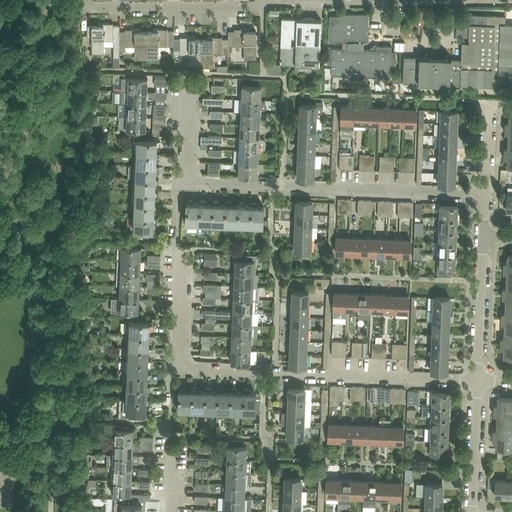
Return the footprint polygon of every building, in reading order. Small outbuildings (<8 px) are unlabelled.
[(329,25),(329,42),(354,42),(354,40),(361,40),(361,42),(369,42),(369,33),(368,33),(368,30),(369,30),(369,13),(340,13),(340,15),(330,15),(330,25),(329,25)] [(462,59),(452,59),(452,58),(451,58),(420,57),(405,56),(404,56),(403,82),(404,81),(411,81),(411,82),(411,81),(419,82),(418,83),(419,83),(419,82),(434,82),(434,83),(435,83),(435,82),(450,83),(450,84),(450,82),(461,83),(460,85),(461,85),(461,84),(476,84),(476,85),(477,85),(477,84),(492,85),(492,86),(492,84),(498,85),(498,86),(511,86),(511,24),(505,24),(505,16),(485,15),(465,14),(465,28),(464,42),(462,42),(462,59)] [(282,18),(281,45),(291,45),(291,41),(320,42),(321,19),(315,19),(309,16),(303,19),(282,18)] [(87,25),(87,36),(92,36),(92,53),(104,53),(104,40),(114,40),(120,40),(120,31),(120,25),(114,25),(109,25),(109,23),(98,23),(98,25),(87,25)] [(229,31),(229,39),(229,46),(235,46),(244,46),(244,59),(256,59),(256,31),(250,31),(250,28),(240,28),(240,31),(229,31)] [(120,40),(120,50),(126,50),(126,46),(135,46),(135,59),(147,59),(147,31),(141,31),(141,29),(131,29),(131,31),(120,31),(120,40)] [(153,31),(147,31),(147,59),(159,59),(159,46),(168,46),(174,46),(174,31),(163,31),(163,29),(153,29),(153,31)] [(174,46),(174,49),(174,54),(180,54),(190,54),(190,67),(201,67),(201,39),(196,39),(196,37),(185,37),(185,39),(180,39),(174,39),(174,46)] [(207,39),(201,39),(201,67),(213,67),(213,54),(223,54),(229,53),(229,46),(229,39),(218,39),(218,37),(207,37),(207,39)] [(328,58),(327,64),(332,64),(331,75),(351,76),(350,80),(357,80),(357,78),(360,79),(360,81),(366,81),(366,76),(391,77),(391,67),(396,67),(396,61),(394,61),(394,58),(396,58),(396,51),(392,51),(392,46),(377,45),(377,50),(375,50),(372,47),(369,49),(363,49),(363,42),(361,42),(361,40),(354,40),(354,42),(343,42),(342,48),(332,48),(332,49),(328,49),(328,55),(330,55),(330,58),(328,58)] [(291,45),(281,45),(280,64),(301,64),(307,67),(314,65),(320,65),(320,42),(291,41),(291,45)] [(395,42),(394,50),(405,51),(405,42),(395,42)] [(270,73),(280,74),(281,66),(267,65),(267,63),(267,69),(267,70),(267,71),(268,72),(269,73),(270,73)] [(147,92),(148,78),(121,77),(121,90),(147,92)] [(243,86),(242,99),(261,100),(262,87),(243,86)] [(147,98),(154,99),(154,98),(154,92),(147,92),(121,90),(120,103),(128,103),(147,104),(147,98)] [(242,99),(241,112),(261,113),(262,113),(262,111),(263,111),(264,111),(265,110),(266,109),(266,108),(266,107),(266,106),(266,105),(266,104),(265,103),(264,102),(263,102),(263,100),(261,100),(242,99)] [(146,117),(147,104),(128,103),(127,116),(146,117)] [(300,116),(300,117),(316,118),(316,116),(317,105),(301,105),(300,116)] [(341,122),(341,129),(354,129),(354,128),(354,122),(354,116),(354,107),(342,106),(341,116),(341,122)] [(354,122),(366,123),(367,107),(354,107),(354,122)] [(366,123),(379,123),(379,108),(367,107),(366,123)] [(379,123),(391,124),(392,108),(379,108),(379,123)] [(391,124),(403,124),(404,109),(392,108),(391,124)] [(404,109),(403,124),(416,125),(417,109),(404,109)] [(457,123),(458,111),(442,110),(441,123),(457,123)] [(241,112),(241,125),(260,125),(261,113),(241,112)] [(126,129),(146,130),(146,117),(127,116),(126,129)] [(300,117),(300,130),(316,130),(316,118),(300,117)] [(457,136),(457,123),(441,123),(441,135),(457,136)] [(241,125),(240,137),(260,138),(260,125),(241,125)] [(300,130),(299,142),(315,143),(316,130),(300,130)] [(456,148),(457,136),(441,135),(440,148),(456,148)] [(240,137),(240,150),(259,151),(261,151),(262,151),(265,149),(265,141),(263,139),(261,139),(261,138),(260,138),(240,137)] [(138,140),(137,153),(157,153),(157,147),(160,148),(160,141),(157,141),(157,140),(138,140)] [(299,142),(299,154),(315,155),(315,143),(299,142)] [(456,161),(456,148),(440,148),(440,160),(456,161)] [(240,150),(239,163),(258,164),(259,151),(240,150)] [(137,153),(137,165),(156,166),(156,160),(160,160),(160,153),(157,153),(137,153)] [(299,154),(298,167),(314,168),(315,155),(299,154)] [(379,171),(387,171),(387,156),(380,156),(379,171)] [(387,156),(387,171),(394,171),(395,156),(387,156)] [(455,173),(456,161),(440,160),(439,172),(455,173)] [(239,163),(239,176),(258,177),(258,164),(239,163)] [(129,165),(128,178),(136,178),(156,179),(156,173),(159,173),(159,166),(156,166),(137,165),(129,165)] [(298,173),(298,179),(313,180),(314,174),(314,168),(298,167),(298,173)] [(500,169),(500,179),(508,180),(508,175),(511,174),(511,169),(508,169),(500,169)] [(455,186),(455,173),(439,172),(439,185),(455,186)] [(136,178),(136,191),(155,192),(155,186),(159,186),(159,179),(156,179),(136,178)] [(136,191),(135,204),(155,204),(155,199),(158,199),(158,192),(155,192),(136,191)] [(183,203),(183,220),(186,220),(186,222),(199,223),(200,204),(194,203),(194,200),(190,200),(187,200),(187,201),(187,203),(183,203)] [(211,223),(212,204),(206,204),(207,201),(200,200),(200,204),(199,223),(211,223)] [(211,223),(224,224),(225,205),(219,204),(219,201),(212,201),(212,204),(211,223)] [(224,224),(237,224),(238,205),(232,205),(232,202),(225,201),(225,205),(224,224)] [(297,201),(296,214),(312,214),(312,202),(297,201)] [(237,224),(237,227),(250,228),(251,206),(245,205),(245,202),(238,202),(238,205),(237,224)] [(251,206),(250,228),(258,228),(258,225),(263,225),(264,206),(258,206),(258,203),(251,202),(251,206)] [(135,204),(135,216),(154,217),(154,211),(158,211),(158,204),(155,204),(135,204)] [(457,218),(458,206),(440,205),(440,217),(457,218)] [(296,214),(296,226),(311,227),(312,214),(296,214)] [(154,217),(135,216),(134,230),(153,231),(154,224),(157,224),(157,217),(154,217)] [(457,230),(457,218),(440,217),(439,229),(457,230)] [(311,227),(296,226),(295,238),(311,239),(311,227)] [(456,242),(457,230),(439,229),(439,241),(456,242)] [(336,253),(349,253),(349,238),(336,237),(336,253)] [(311,239),(295,238),(295,251),(310,252),(311,239)] [(349,253),(361,254),(362,238),(349,238),(349,253)] [(361,254),(373,254),(374,239),(362,238),(361,254)] [(373,254),(386,255),(386,239),(374,239),(373,254)] [(386,255),(398,255),(399,240),(386,239),(386,255)] [(399,240),(398,255),(411,255),(411,240),(399,240)] [(456,254),(456,242),(439,241),(438,253),(456,254)] [(122,247),(122,260),(141,261),(141,248),(122,247)] [(455,267),(456,254),(438,253),(437,275),(453,276),(453,266),(455,267)] [(234,254),(233,273),(235,273),(256,274),(256,255),(234,254)] [(118,260),(118,273),(140,274),(141,261),(122,260),(118,260)] [(117,285),(120,286),(140,286),(140,274),(118,273),(117,285)] [(234,286),(257,287),(258,274),(256,274),(235,273),(234,286)] [(147,274),(147,280),(148,280),(147,287),(157,287),(158,281),(160,281),(160,274),(147,274)] [(504,288),(503,293),(511,293),(511,280),(507,280),(507,288),(504,288)] [(120,286),(120,298),(139,299),(140,286),(120,286)] [(234,286),(234,299),(259,300),(259,287),(257,287),(234,286)] [(293,291),(293,304),(308,305),(309,292),(293,291)] [(334,308),(333,317),(346,317),(346,309),(347,293),(334,293),(334,303),(334,308)] [(346,309),(359,310),(359,294),(347,293),(346,309)] [(506,298),(506,306),(511,305),(511,293),(503,293),(503,298),(506,298)] [(359,310),(359,318),(371,319),(371,310),(372,294),(359,294),(359,310)] [(371,310),(384,311),(384,295),(372,294),(371,310)] [(384,311),(396,311),(397,295),(384,295),(384,311)] [(397,295),(396,311),(409,312),(409,296),(397,295)] [(435,297),(434,310),(450,310),(450,298),(435,297)] [(139,299),(120,298),(112,298),(111,313),(119,313),(119,311),(131,312),(138,312),(139,299)] [(234,299),(233,311),(258,312),(259,300),(234,299)] [(293,304),(292,316),(308,317),(308,305),(293,304)] [(502,313),(502,318),(511,318),(511,305),(506,306),(505,313),(502,313)] [(203,310),(202,316),(233,317),(233,324),(252,325),(257,325),(258,325),(258,312),(233,311),(203,310)] [(434,310),(434,322),(449,323),(450,310),(434,310)] [(292,316),(292,329),(308,329),(308,317),(292,316)] [(511,318),(502,318),(502,323),(505,323),(505,331),(511,331),(511,318)] [(150,323),(140,322),(130,322),(130,334),(149,335),(149,329),(153,329),(153,323),(150,323)] [(434,322),(433,334),(449,335),(449,323),(434,322)] [(233,324),(232,337),(252,338),(257,338),(257,325),(252,325),(233,324)] [(292,329),(291,341),(307,342),(308,329),(292,329)] [(502,338),(501,343),(511,343),(511,331),(505,331),(504,338),(502,338)] [(130,334),(129,347),(149,348),(149,342),(152,342),(152,335),(149,335),(130,334)] [(433,334),(433,347),(448,347),(449,335),(433,334)] [(232,337),(232,350),(251,350),(252,338),(232,337)] [(291,341),(291,353),(307,354),(307,342),(291,341)] [(511,343),(501,343),(501,349),(504,349),(504,356),(508,356),(508,365),(511,364),(511,343)] [(129,347),(129,360),(148,361),(148,355),(152,355),(152,348),(149,348),(129,347)] [(433,347),(432,359),(448,360),(448,347),(433,347)] [(232,350),(231,362),(251,363),(251,350),(232,350)] [(307,354),(291,353),(290,366),(306,367),(307,354)] [(448,360),(432,359),(432,372),(447,372),(448,360)] [(129,360),(128,373),(148,373),(148,368),(151,368),(151,361),(148,361),(129,360)] [(128,373),(128,385),(147,386),(147,380),(151,380),(151,374),(148,373),(128,373)] [(150,386),(147,386),(128,385),(127,398),(147,399),(147,393),(150,393),(150,386)] [(179,409),(179,410),(191,411),(191,410),(192,390),(186,390),(186,387),(180,386),(179,409)] [(191,411),(191,413),(204,414),(204,411),(204,410),(205,391),(199,390),(199,387),(192,387),(192,390),(191,411)] [(204,411),(204,414),(217,414),(217,412),(218,391),(212,391),(212,388),(205,387),(205,391),(204,410),(204,411)] [(370,402),(377,402),(378,388),(371,387),(370,402)] [(218,391),(217,412),(230,412),(230,411),(230,392),(225,392),(225,388),(218,388),(218,391)] [(289,388),(289,400),(304,401),(305,388),(289,388)] [(378,388),(377,402),(385,403),(386,388),(378,388)] [(230,412),(229,415),(242,415),(242,413),(242,412),(242,411),(243,392),(237,392),(237,389),(231,389),(230,392),(230,411),(230,412)] [(242,413),(242,415),(255,416),(255,413),(255,412),(260,412),(261,393),(256,393),(250,393),(250,389),(243,389),(243,392),(242,411),(242,412),(242,413)] [(427,404),(432,404),(450,405),(450,393),(433,392),(433,390),(427,390),(427,404)] [(495,405),(495,410),(511,410),(511,397),(498,397),(498,405),(495,405)] [(150,399),(147,399),(127,398),(127,411),(146,412),(146,406),(150,406),(150,399)] [(289,400),(288,413),(304,413),(304,401),(289,400)] [(422,404),(422,416),(431,416),(449,417),(450,405),(437,405),(432,404),(429,404),(427,404),(422,404)] [(511,410),(495,410),(494,415),(497,415),(497,422),(511,423),(511,410)] [(282,420),(282,425),(288,425),(303,426),(304,413),(288,413),(282,412),(282,420)] [(431,416),(431,428),(449,429),(449,417),(431,416)] [(494,430),(494,435),(511,435),(511,423),(497,422),(497,430),(494,430)] [(105,434),(105,435),(115,435),(114,441),(133,442),(134,436),(137,436),(137,429),(129,427),(124,426),(124,429),(116,428),(116,424),(112,423),(105,423),(106,423),(106,434),(105,434)] [(328,439),(341,440),(341,424),(329,424),(328,439)] [(341,440),(353,440),(354,425),(341,424),(341,440)] [(303,426),(288,425),(287,438),(303,438),(303,426)] [(353,440),(366,441),(366,425),(354,425),(353,440)] [(366,441),(378,441),(379,426),(366,425),(366,441)] [(378,441),(390,442),(391,426),(379,426),(378,441)] [(391,426),(390,442),(403,442),(404,427),(391,426)] [(431,428),(430,440),(448,441),(449,429),(431,428)] [(511,435),(494,435),(493,440),(496,440),(496,448),(511,448),(511,435)] [(448,441),(430,440),(430,453),(448,454),(448,441)] [(114,441),(114,454),(133,455),(133,450),(140,450),(140,449),(141,443),(140,443),(133,442),(114,441)] [(228,446),(227,459),(246,459),(247,446),(228,446)] [(322,449),(314,452),(317,458),(325,455),(322,449)] [(108,454),(107,467),(113,467),(132,468),(133,462),(140,462),(140,455),(133,455),(114,454),(108,454)] [(227,459),(227,472),(250,472),(251,460),(246,459),(227,459)] [(113,467),(113,479),(132,480),(132,468),(113,467)] [(404,482),(409,483),(413,483),(413,468),(405,468),(404,482)] [(227,472),(226,484),(245,485),(252,485),(252,472),(250,472),(227,472)] [(286,478),(285,490),(301,491),(301,478),(286,478)] [(81,479),(80,497),(89,498),(90,479),(81,479)] [(132,480),(113,479),(112,493),(121,493),(126,493),(131,494),(132,480)] [(326,495),(339,495),(339,480),(327,479),(326,495)] [(339,495),(338,504),(351,504),(351,496),(352,480),(339,480),(339,495)] [(351,496),(363,496),(364,481),(352,480),(351,496)] [(495,497),(508,497),(509,480),(496,480),(495,497)] [(363,496),(363,506),(375,506),(376,497),(376,481),(364,481),(363,496)] [(376,497),(388,497),(389,482),(376,481),(376,497)] [(389,482),(388,497),(401,498),(401,482),(389,482)] [(427,483),(426,496),(442,497),(443,484),(427,483)] [(226,484),(226,497),(245,498),(245,485),(226,484)] [(285,490),(285,503),(300,503),(301,491),(285,490)] [(426,496),(426,508),(442,509),(442,497),(426,496)] [(226,497),(225,510),(245,511),(251,511),(252,498),(245,498),(226,497)] [(123,503),(115,503),(114,511),(142,511),(145,511),(146,505),(145,505),(142,504),(123,503)] [(285,503),(284,511),(300,511),(300,503),(285,503)]
